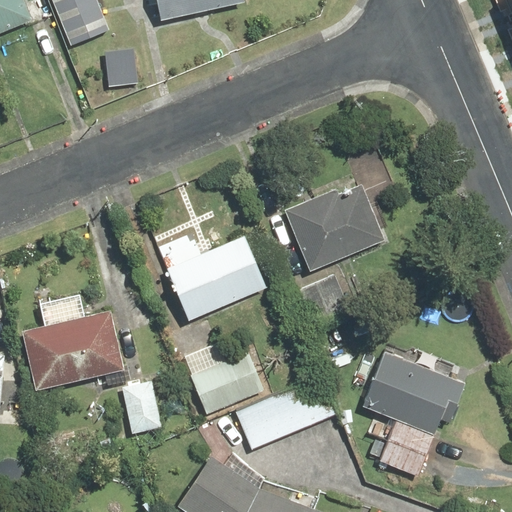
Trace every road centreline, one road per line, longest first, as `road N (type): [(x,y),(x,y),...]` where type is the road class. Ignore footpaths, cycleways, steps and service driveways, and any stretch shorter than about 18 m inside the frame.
road 1 (residential): [(0,198),(433,29)]
road 2 (residential): [(511,217),(433,29)]
